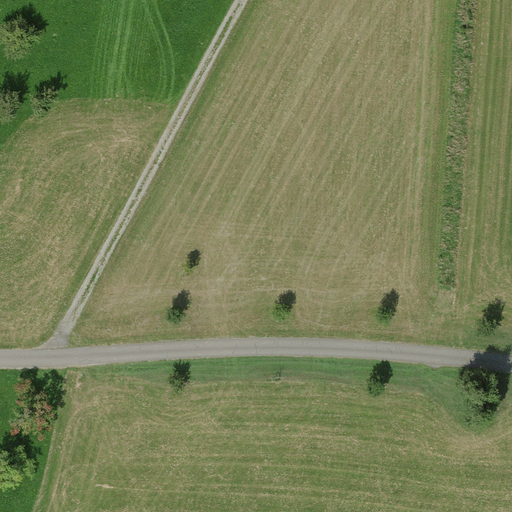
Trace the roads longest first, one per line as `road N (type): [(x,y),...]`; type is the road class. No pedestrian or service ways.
road 1 (unclassified): [(0,360),(275,347),(511,366)]
road 2 (track): [(250,0),(53,358)]
